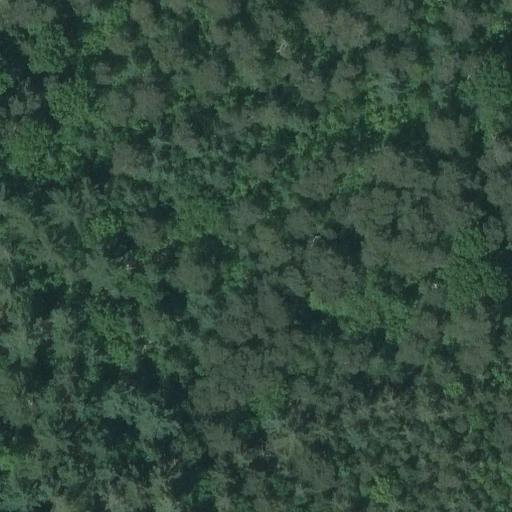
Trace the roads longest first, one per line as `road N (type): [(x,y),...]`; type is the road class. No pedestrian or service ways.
road 1 (track): [(54,0),(189,511)]
road 2 (track): [(511,35),(312,148),(126,273)]
